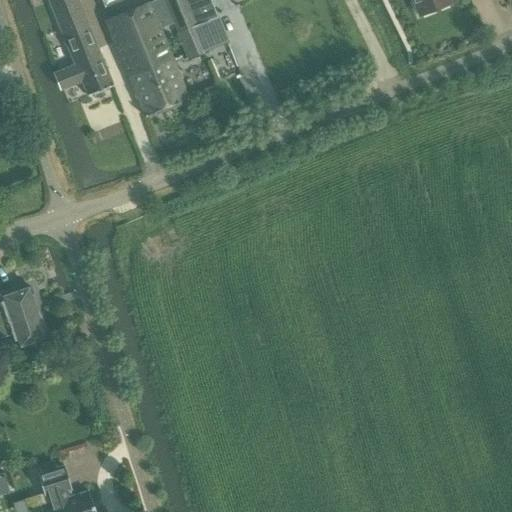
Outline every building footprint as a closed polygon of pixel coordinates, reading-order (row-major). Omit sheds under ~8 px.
[(48,0),(56,18),(75,65),(54,73),(61,90),(82,81),(88,96),(113,85),(77,0),(48,0)] [(202,36),(221,28),(209,0),(163,0),(164,2),(151,8),(149,2),(105,20),(146,116),(188,98),(159,28),(172,21),(187,59),(208,51),(202,36)] [(413,0),(420,15),(451,3),(449,0),(413,0)] [(0,324),(39,311),(31,287),(0,297),(5,311),(0,312),(0,324)] [(18,347),(48,336),(39,311),(0,324),(0,337),(13,333),(18,347)] [(0,387),(20,382),(16,367),(0,371),(0,387)] [(40,511),(94,511),(88,491),(69,497),(67,490),(71,489),(64,466),(37,475),(44,497),(46,497),(49,504),(39,507),(40,511)]
